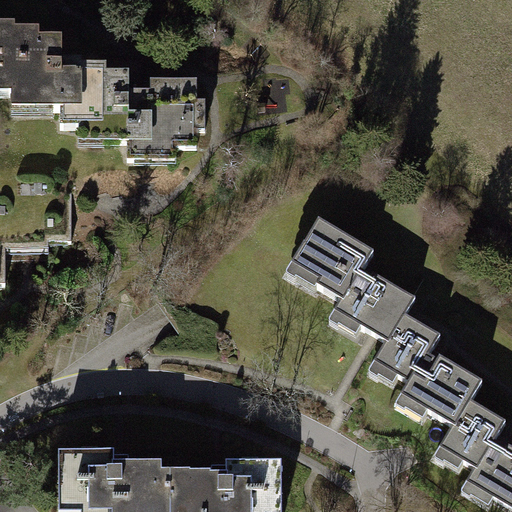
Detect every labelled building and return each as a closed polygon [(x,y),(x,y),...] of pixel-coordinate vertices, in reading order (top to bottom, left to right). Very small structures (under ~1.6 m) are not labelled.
[(83,115),(82,66),(82,61),(62,61),(62,45),(38,46),(38,38),(15,38),(14,32),(0,32),(0,99),(13,99),(14,116),(61,115),(83,115)] [(152,90),(152,79),(144,79),(143,59),(106,60),(106,66),(82,66),(83,115),(61,115),(61,131),(77,131),(77,146),(130,146),(153,145),(152,115),(130,116),(130,91),(152,90)] [(198,147),(197,79),(152,79),(152,90),(130,91),(130,116),(152,115),(153,145),(130,146),(130,157),(177,157),(177,147),(198,147)] [(0,209),(0,290),(8,291),(8,256),(8,204),(0,209)] [(8,204),(8,256),(51,255),(51,247),(74,247),(75,206),(8,204)] [(363,265),(311,233),(282,282),(334,313),(326,325),(375,355),(403,308),(355,279),(363,265)] [(397,322),(375,355),(363,372),(397,395),(390,406),(439,438),(460,407),(473,388),(425,356),(432,345),(397,322)] [(460,407),(439,438),(428,457),(463,478),(454,493),(485,511),(511,511),(511,460),(488,446),(498,430),(460,407)] [(106,454),(47,454),(46,511),(157,511),(157,475),(157,465),(106,465),(106,454)] [(215,474),(157,475),(157,511),(276,511),(276,466),(215,467),(215,474)]
